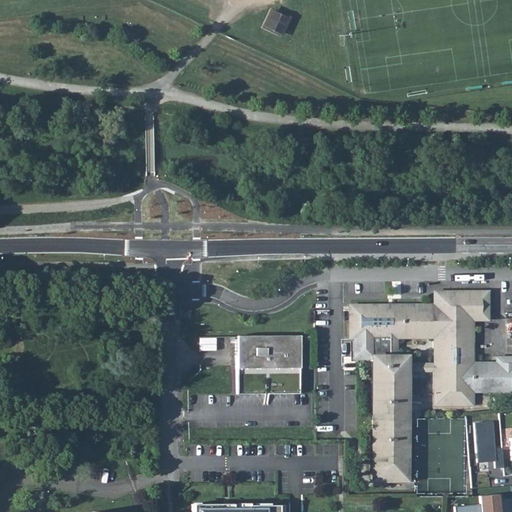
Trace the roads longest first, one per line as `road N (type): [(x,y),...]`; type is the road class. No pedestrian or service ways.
road 1 (residential): [(511,271),(318,274),(263,304),(167,290)]
road 2 (secondary): [(165,249),(511,244)]
road 3 (residential): [(167,290),(167,465)]
road 4 (secondary): [(0,245),(165,249)]
